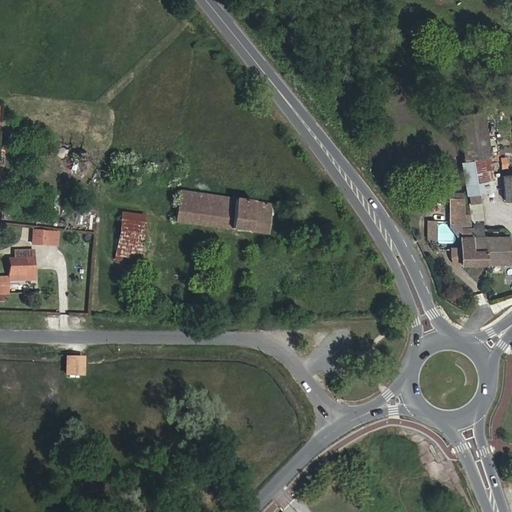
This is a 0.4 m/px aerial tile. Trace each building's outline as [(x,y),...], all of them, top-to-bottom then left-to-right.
[(490,156),(483,111),(457,115),(464,160),(490,156)] [(494,189),(489,157),(461,162),(467,194),(494,189)] [(511,199),(511,174),(502,175),(505,200),(511,199)] [(267,233),(271,204),(179,191),(178,198),(174,221),(267,233)] [(480,202),(479,195),(469,196),(471,204),(480,202)] [(174,221),(178,198),(168,197),(165,220),(174,221)] [(464,222),(463,198),(449,199),(450,222),(464,222)] [(482,218),(480,202),(471,204),(473,219),(482,218)] [(138,263),(144,216),(122,214),(115,260),(138,263)] [(425,219),(425,240),(435,240),(436,219),(425,219)] [(511,253),(509,253),(509,236),(503,236),(503,234),(499,234),(499,236),(483,236),(483,223),(473,224),(473,235),(472,235),(473,249),(486,248),(486,264),(507,264),(507,266),(511,266),(511,253)] [(48,244),(49,231),(33,230),(33,244),(48,244)] [(57,245),(58,231),(49,231),(48,244),(57,245)] [(486,264),(486,248),(473,249),(472,235),(459,235),(459,247),(450,247),(451,259),(452,261),(453,262),(454,264),(486,264)] [(25,280),(25,258),(8,259),(9,281),(25,280)] [(205,283),(207,275),(200,273),(198,281),(205,283)] [(151,294),(152,285),(143,284),(142,293),(151,294)] [(82,374),(83,357),(67,357),(66,374),(82,374)]
